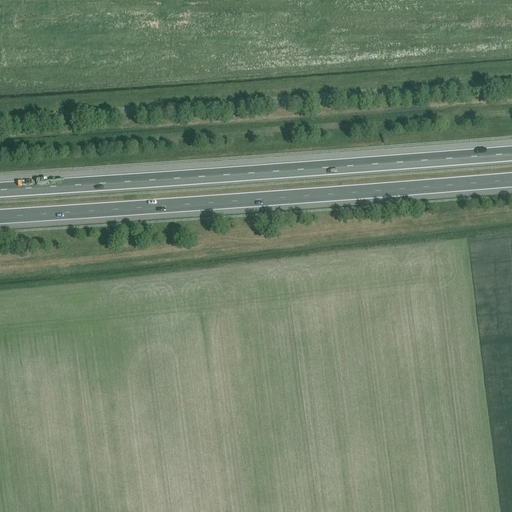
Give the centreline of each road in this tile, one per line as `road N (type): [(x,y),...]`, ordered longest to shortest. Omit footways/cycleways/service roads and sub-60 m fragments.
road 1 (unclassified): [(0,117),(511,79)]
road 2 (motorway): [(0,216),(511,180)]
road 3 (motorway): [(511,153),(0,189)]
